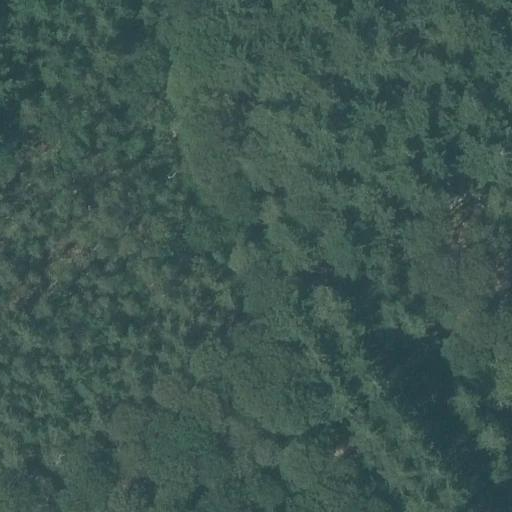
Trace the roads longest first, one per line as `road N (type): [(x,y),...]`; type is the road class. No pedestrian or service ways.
road 1 (track): [(449,511),(302,312),(511,168)]
road 2 (track): [(205,0),(223,164),(255,239),(302,312)]
